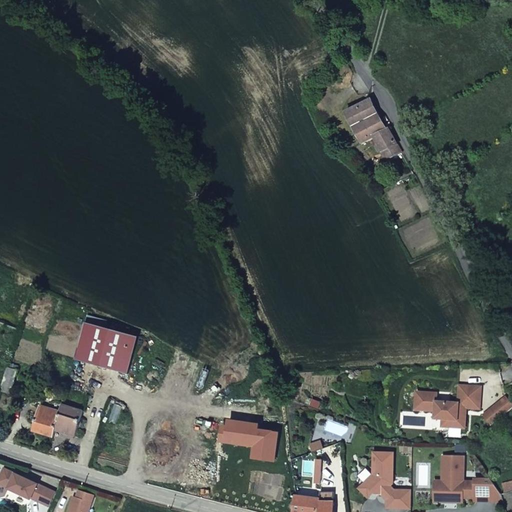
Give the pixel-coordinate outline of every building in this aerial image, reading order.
[(387,129),(371,99),(346,112),(362,142),(374,136),(387,159),(402,151),(389,128),(387,129)] [(130,345),(89,331),(79,360),(121,374),(130,345)] [(7,367),(2,384),(12,387),(18,370),(7,367)] [(480,409),(481,387),(459,386),(458,403),(437,402),(437,393),(416,392),(415,410),(435,411),(435,419),(443,419),(450,419),(449,427),(465,428),(466,415),(462,414),(463,409),(466,410),(466,408),(480,409)] [(511,406),(505,398),(484,415),(492,425),(511,408),(511,406)] [(84,410),(63,403),(61,410),(56,426),(77,432),(84,410)] [(33,430),(53,436),(55,429),(56,426),(61,410),(41,404),(33,430)] [(56,426),(55,429),(76,436),(77,432),(56,426)] [(310,440),(314,451),(323,448),(319,437),(310,440)] [(387,508),(407,508),(408,490),(395,490),(391,485),(393,483),(394,453),(374,452),(374,475),(365,483),(374,492),(376,494),(382,494),(384,492),(387,496),(387,508)] [(443,456),(443,481),(442,501),(463,502),(463,498),(463,495),(469,495),(469,498),(502,499),(501,493),(491,480),(475,479),(475,482),(463,482),(464,457),(443,456)] [(47,488),(5,468),(0,478),(0,483),(9,488),(8,489),(18,493),(19,491),(23,493),(22,495),(31,499),(32,498),(41,502),(47,488)] [(511,480),(502,483),(505,492),(511,490),(511,480)] [(435,501),(442,501),(443,481),(435,481),(435,501)] [(374,492),(365,483),(360,488),(369,497),(374,492)] [(88,511),(94,495),(79,490),(76,498),(73,497),(68,511),(88,511)] [(319,499),(296,496),(293,511),(334,511),(340,511),(340,496),(334,496),(334,493),(326,493),(326,502),(319,501),(319,499)]
